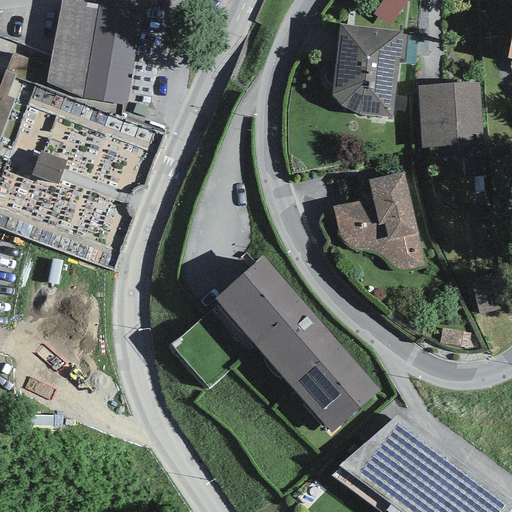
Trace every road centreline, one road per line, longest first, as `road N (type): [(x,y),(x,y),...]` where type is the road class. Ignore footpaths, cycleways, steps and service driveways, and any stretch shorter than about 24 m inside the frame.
road 1 (residential): [(213,511),(143,394),(129,283),(153,207),(248,0)]
road 2 (residential): [(311,0),(289,39),(270,105),(276,187),(299,245),(334,294),(408,358),(463,377),(511,361)]
